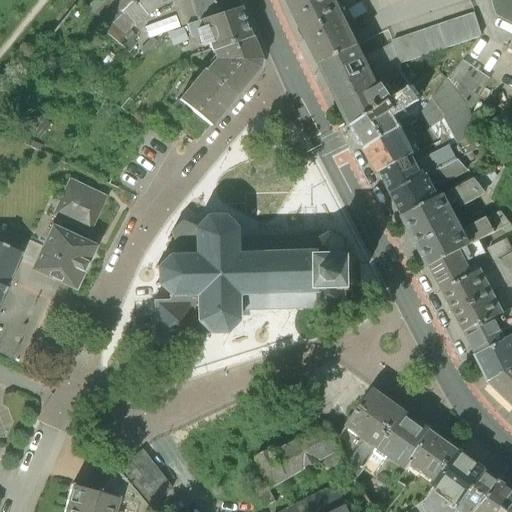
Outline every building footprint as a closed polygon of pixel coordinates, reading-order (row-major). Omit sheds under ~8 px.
[(105,0),(93,12),(108,27),(110,25),(120,14),(108,0),(105,0)] [(108,0),(120,14),(122,12),(125,8),(136,0),(108,0)] [(157,0),(136,0),(125,8),(122,12),(133,26),(134,26),(159,5),(157,0)] [(173,0),(189,0),(197,22),(238,10),(234,0),(157,0),(159,5),(170,1),(173,0)] [(189,0),(173,0),(170,1),(180,28),(185,26),(197,22),(189,0)] [(289,0),(317,55),(323,67),(360,48),(359,46),(353,35),(335,0),(289,0)] [(511,0),(502,0),(493,3),(498,18),(511,25),(511,46),(506,58),(511,60),(511,0)] [(204,35),(211,51),(248,38),(238,10),(197,22),(185,26),(189,39),(204,35)] [(122,12),(120,14),(110,25),(108,27),(102,32),(127,54),(134,46),(122,36),(133,26),(122,12)] [(388,32),(359,46),(360,48),(380,90),(386,87),(394,101),(412,89),(402,75),(405,73),(402,66),(477,41),(482,36),(475,14),(394,43),(388,32)] [(189,39),(185,26),(180,28),(167,32),(171,45),(189,39)] [(203,71),(202,72),(234,97),(257,69),(258,69),(260,60),(259,60),(250,37),(248,38),(211,51),(214,61),(205,72),(203,71)] [(323,67),(355,130),(394,101),(386,87),(380,90),(360,48),(323,67)] [(430,130),(411,143),(418,156),(410,160),(414,167),(450,148),(457,163),(480,152),(475,142),(478,139),(469,113),(490,82),(461,62),(420,116),(430,130)] [(210,126),(234,97),(202,72),(178,101),(183,105),(210,126)] [(394,101),(355,130),(367,153),(405,132),(396,119),(421,100),(413,88),(412,89),(394,101)] [(183,105),(178,101),(172,109),(179,113),(183,105)] [(37,138),(47,125),(32,114),(23,127),(37,138)] [(411,143),(405,132),(367,153),(380,177),(410,160),(418,156),(411,143)] [(450,148),(414,167),(422,182),(426,179),(457,163),(450,148)] [(380,177),(391,198),(422,182),(414,167),(410,160),(380,177)] [(426,179),(422,182),(391,198),(402,219),(437,201),(426,179)] [(68,182),(51,217),(57,220),(52,229),(83,243),(104,198),(68,182)] [(472,183),(439,200),(448,217),(484,198),(472,183)] [(439,200),(437,201),(402,219),(428,270),(458,254),(465,251),(458,236),(448,217),(439,200)] [(251,238),(251,240),(231,240),(231,231),(235,230),(234,227),(230,229),(221,220),(223,216),(220,215),(218,219),(207,220),(205,216),(202,217),(204,221),(196,229),(191,228),(182,224),(181,222),(179,223),(179,225),(172,233),(169,233),(169,235),(171,236),(166,239),(171,249),(170,250),(172,251),(172,255),(170,256),(171,257),(169,258),(168,255),(165,256),(167,260),(158,268),(155,266),(153,269),(157,271),(158,283),(154,285),(155,287),(159,285),(168,294),(166,298),(167,298),(169,299),(170,296),(172,296),(171,298),(173,298),(173,302),(171,303),(172,305),(174,304),(177,307),(173,317),(171,318),(172,320),(174,320),(182,327),(181,329),(183,330),(184,328),(194,324),(198,323),(206,331),(205,335),(206,335),(208,336),(209,332),(221,332),(223,335),(226,334),(224,330),(232,322),(236,323),(237,321),(233,319),(233,310),(253,309),(253,311),(256,311),(256,309),(276,309),(276,310),(279,310),(279,309),(299,308),(299,310),(302,310),(302,308),(322,307),(322,309),(325,309),(325,305),(333,310),(333,312),(336,312),(336,310),(345,305),(347,306),(348,303),(347,302),(346,291),(347,291),(347,293),(352,292),(352,287),(353,287),(353,286),(358,286),(358,281),(356,281),(356,279),(355,279),(355,278),(354,278),(354,277),(351,277),(351,267),(354,267),(354,266),(355,266),(355,265),(356,265),(356,263),(358,263),(358,258),(352,258),(352,257),(351,257),(351,252),(347,252),(346,254),(345,254),(345,243),(347,242),(345,240),(344,241),(334,236),(334,234),(331,234),(331,236),(323,241),(323,237),(320,237),(320,239),(316,239),(316,233),(304,233),(304,239),(300,239),(300,237),(297,237),(297,239),(277,239),(277,238),(274,238),(274,239),(254,240),(254,238),(251,238)] [(485,221),(458,236),(465,251),(479,243),(493,236),(485,221)] [(50,228),(30,271),(73,290),(93,248),(83,243),(52,229),(50,228)] [(488,250),(496,265),(511,256),(511,248),(508,240),(488,250)] [(479,243),(465,251),(471,260),(484,253),(479,243)] [(0,296),(1,296),(2,296),(4,290),(7,284),(6,283),(19,254),(0,245),(0,296)] [(465,251),(458,254),(428,270),(441,294),(471,278),(463,264),(471,260),(465,251)] [(511,256),(496,265),(480,273),(490,293),(501,287),(503,290),(508,287),(511,292),(511,291),(511,256)] [(480,273),(471,278),(441,294),(463,337),(502,316),(490,293),(480,273)] [(167,298),(167,301),(152,301),(153,340),(192,339),(205,339),(206,335),(205,335),(206,331),(198,323),(194,324),(184,328),(183,330),(181,329),(182,327),(174,320),(172,320),(171,318),(173,317),(177,307),(174,304),(172,305),(171,303),(173,302),(173,298),(171,298),(172,296),(170,296),(169,299),(167,298)] [(511,312),(502,316),(463,337),(476,361),(503,346),(498,337),(511,329),(511,312)] [(511,346),(510,343),(503,346),(476,361),(489,382),(511,371),(511,346)] [(511,371),(489,382),(511,407),(511,371)] [(379,449),(405,413),(374,390),(348,426),(379,449)] [(405,413),(379,449),(406,470),(411,463),(431,432),(405,413)] [(255,458),(271,487),(339,449),(326,427),(276,455),(272,449),(255,458)] [(437,482),(460,452),(431,432),(411,463),(437,482)] [(116,470),(149,511),(174,492),(141,450),(116,470)] [(463,504),(487,472),(460,452),(437,482),(463,504)] [(116,470),(109,477),(104,495),(72,486),(64,511),(149,511),(116,470)] [(487,472),(463,504),(456,511),(474,511),(476,511),(477,511),(503,483),(487,472)] [(507,511),(510,511),(511,510),(511,489),(503,483),(477,511),(503,511),(505,510),(507,511)] [(266,508),(276,502),(268,487),(258,493),(266,508)] [(286,511),(334,511),(346,506),(340,494),(328,491),(286,511)] [(377,511),(366,495),(346,506),(334,511),(377,511)]
